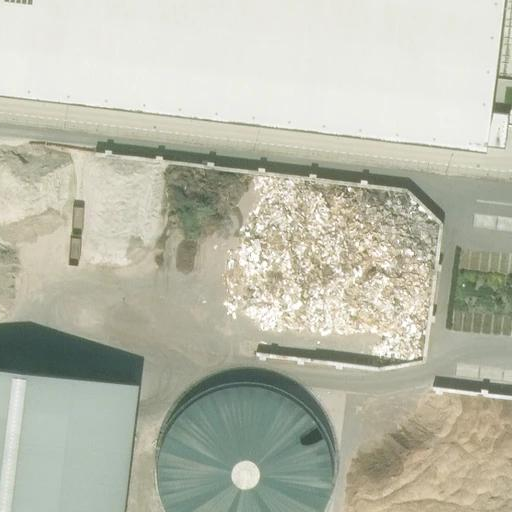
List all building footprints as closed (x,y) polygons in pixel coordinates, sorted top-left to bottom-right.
[(0,0),(0,95),(481,152),(482,148),(503,150),(507,117),(486,115),(499,0),(0,0)] [(94,301),(190,307),(192,275),(96,269),(94,301)] [(214,324),(236,318),(229,292),(207,298),(214,324)] [(0,511),(119,511),(135,385),(0,369),(0,511)] [(325,511),(335,474),(323,423),(281,389),(247,380),(199,392),(170,427),(159,470),(169,511),(325,511)]
